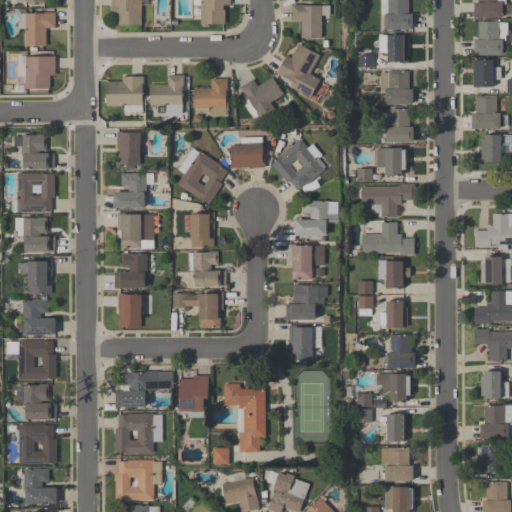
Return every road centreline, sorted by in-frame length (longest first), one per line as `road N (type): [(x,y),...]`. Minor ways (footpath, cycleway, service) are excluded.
road 1 (residential): [(443,0),(448,511)]
road 2 (residential): [(86,0),(87,511)]
road 3 (residential): [(86,51),(261,46)]
road 4 (residential): [(87,352),(258,349)]
road 5 (residential): [(256,208),(258,349)]
